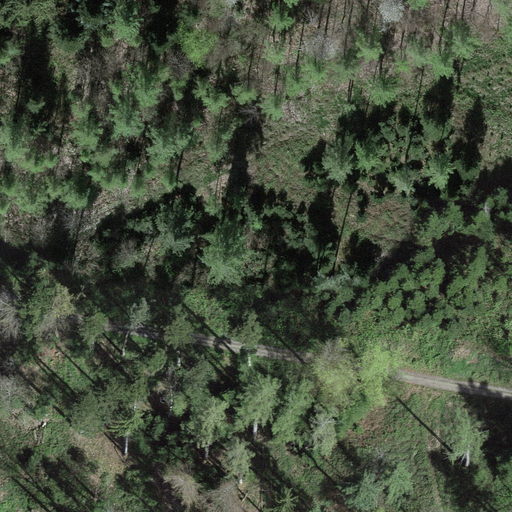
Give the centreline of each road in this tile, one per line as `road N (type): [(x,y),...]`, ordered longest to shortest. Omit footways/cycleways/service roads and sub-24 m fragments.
road 1 (track): [(0,291),(27,307),(511,393)]
road 2 (track): [(79,511),(0,379)]
